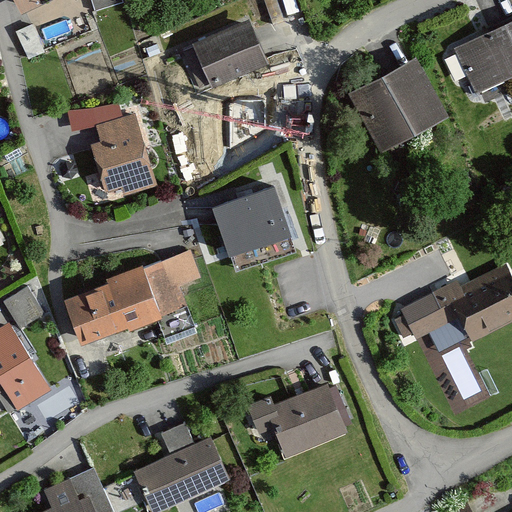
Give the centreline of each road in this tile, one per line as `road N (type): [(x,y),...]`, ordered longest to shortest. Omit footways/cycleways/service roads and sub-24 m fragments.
road 1 (residential): [(511,437),(448,458),(416,448),(382,400),(328,254),(310,122),(319,74),(357,36),(418,2)]
road 2 (residential): [(0,481),(97,416),(293,351)]
road 3 (residential): [(0,8),(61,235)]
